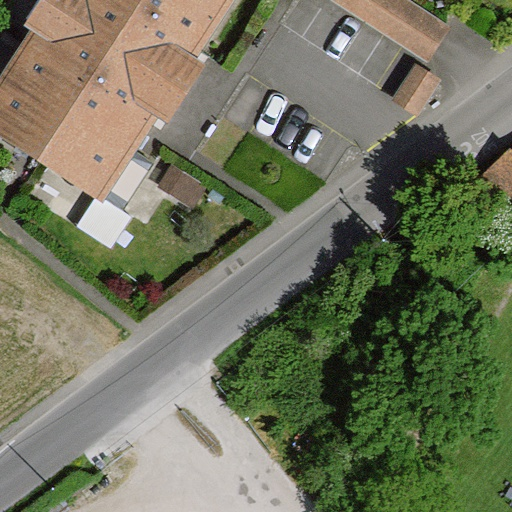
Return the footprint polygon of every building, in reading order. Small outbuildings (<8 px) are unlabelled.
[(223,0),(50,0),(0,78),(0,132),(96,195),(223,0)] [(405,0),(333,0),(427,59),(448,27),(405,0)] [(511,153),(511,152),(479,182),(511,218),(511,216),(511,153)] [(205,187),(171,166),(159,187),(193,207),(205,187)] [(511,221),(496,236),(511,254),(511,221)]
